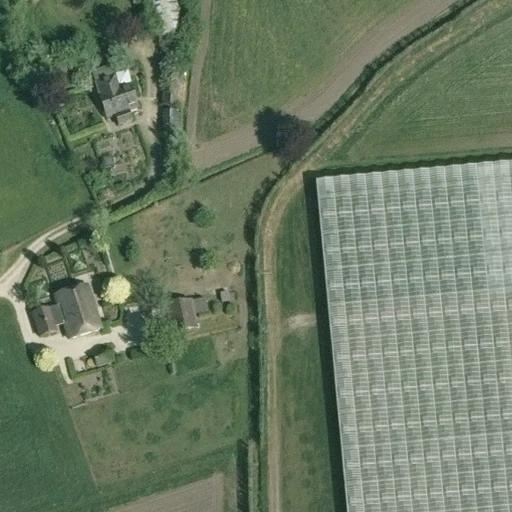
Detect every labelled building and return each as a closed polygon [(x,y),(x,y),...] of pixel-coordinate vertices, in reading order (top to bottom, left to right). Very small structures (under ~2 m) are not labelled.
[(0,0),(0,9),(19,0),(0,0)] [(147,0),(159,46),(185,40),(174,0),(147,0)] [(183,59),(178,45),(170,48),(163,51),(168,65),(183,59)] [(132,123),(128,113),(137,110),(128,86),(119,89),(114,77),(95,84),(99,97),(98,97),(106,121),(114,118),(117,128),(132,123)] [(185,84),(164,81),(161,106),(182,110),(185,84)] [(162,112),(160,130),(173,132),(175,114),(162,112)] [(511,511),(511,167),(315,186),(345,511),(511,511)] [(57,308),(50,310),(49,309),(30,315),(39,340),(57,334),(55,329),(63,326),(68,342),(101,331),(87,287),(54,298),(57,308)] [(165,307),(171,337),(197,331),(194,317),(207,314),(204,300),(191,303),(191,302),(165,307)] [(92,356),(96,369),(113,364),(110,351),(92,356)]
